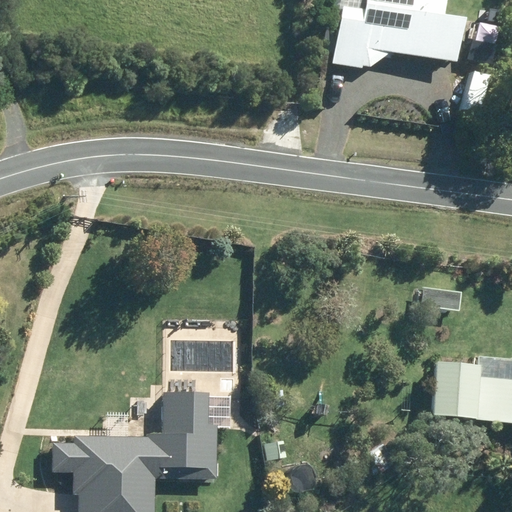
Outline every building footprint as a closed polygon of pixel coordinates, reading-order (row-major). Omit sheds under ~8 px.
[(432,21),(415,0),(411,0),(355,0),(353,17),(332,14),(324,69),(354,74),(355,69),(362,71),(374,60),(444,71),(451,30),(431,27),(432,21)] [(11,42),(28,36),(25,26),(7,32),(11,42)] [(485,81),(464,77),(459,113),(479,116),(485,81)] [(451,310),(454,290),(424,286),(421,306),(451,310)] [(511,425),(511,359),(508,359),(507,371),(426,364),(422,417),(444,419),(442,440),(501,445),(503,424),(511,425)] [(70,444),(49,443),(48,473),(70,474),(69,495),(76,496),(75,511),(151,511),(153,478),(214,480),(216,427),(205,427),(206,394),(161,393),(160,435),(144,434),(144,438),(71,436),(70,444)] [(384,456),(377,445),(362,455),(369,466),(384,456)]
